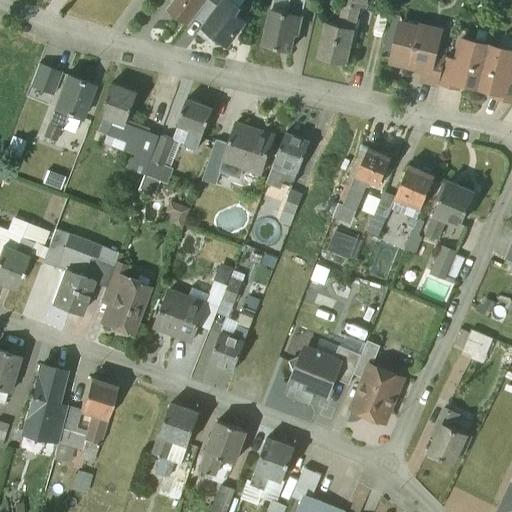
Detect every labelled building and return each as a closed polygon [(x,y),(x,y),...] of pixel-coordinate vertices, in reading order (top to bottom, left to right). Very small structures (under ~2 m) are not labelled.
[(173,0),(169,5),(190,21),(198,9),(205,0),(173,0)] [(222,0),(205,0),(198,9),(209,17),(222,0)] [(238,0),(222,0),(209,17),(200,29),(213,39),(218,32),(229,41),(246,18),(236,10),(242,3),(238,0)] [(290,0),(288,10),(272,6),(265,41),(292,47),(296,30),(300,31),(306,6),(307,0),(290,0)] [(290,0),(273,0),(272,6),(288,10),(290,0)] [(319,0),(307,0),(306,6),(317,8),(319,0)] [(346,0),(341,23),(328,20),(320,53),(348,60),(352,42),(357,43),(361,27),(356,26),(361,5),(362,3),(348,0),(346,0)] [(418,23),(417,28),(401,25),(394,58),(425,65),(426,64),(432,65),(435,50),(437,50),(442,28),(418,23)] [(481,40),(464,36),(458,57),(466,59),(461,79),(479,84),(488,48),(480,46),(481,40)] [(497,50),(488,48),(479,84),(498,89),(503,68),(511,70),(511,64),(511,47),(499,44),(497,50)] [(437,50),(435,50),(432,65),(426,64),(425,65),(422,78),(440,82),(440,79),(447,54),(447,53),(437,50)] [(458,57),(447,54),(440,79),(459,84),(461,79),(466,59),(458,57)] [(28,82),(52,91),(60,70),(36,61),(28,82)] [(511,70),(503,68),(498,89),(497,93),(511,97),(511,70)] [(92,82),(65,71),(52,105),(53,106),(47,122),(58,126),(66,111),(78,116),(92,82)] [(139,89),(114,79),(101,113),(102,113),(96,127),(109,133),(115,118),(126,123),(127,120),(139,89)] [(201,100),(192,97),(188,96),(179,120),(191,125),(186,141),(199,146),(204,132),(205,132),(214,105),(201,101),(201,100)] [(109,133),(107,142),(138,153),(139,151),(147,128),(127,120),(126,123),(115,118),(109,133)] [(275,132),(238,119),(230,143),(226,153),(245,160),(243,166),(261,172),(273,136),(275,132)] [(147,128),(139,151),(152,156),(160,133),(147,128)] [(311,139),(287,129),(276,159),(287,163),(281,179),(293,184),(299,168),(300,168),(311,139)] [(71,130),(63,152),(74,157),(82,135),(71,130)] [(175,137),(163,132),(153,159),(153,160),(164,164),(165,162),(175,137)] [(28,142),(12,136),(6,152),(22,158),(28,142)] [(230,143),(219,139),(213,156),(223,161),(226,153),(230,143)] [(382,149),(370,144),(358,172),(370,177),(381,182),(393,154),(390,153),(389,149),(385,147),(382,149)] [(152,156),(139,151),(138,153),(133,166),(146,171),(151,158),(152,156)] [(223,161),(213,156),(204,177),(216,182),(225,162),(223,161)] [(174,166),(165,162),(164,164),(162,171),(150,166),(153,160),(153,159),(151,158),(146,171),(169,180),(174,166)] [(164,164),(153,160),(150,166),(162,171),(164,164)] [(423,167),(410,161),(395,198),(401,201),(403,197),(422,205),(436,172),(433,171),(432,167),(426,165),(423,167)] [(370,177),(358,172),(345,201),(357,207),(370,177)] [(275,177),(270,174),(267,182),(273,184),(275,177)] [(475,189),(449,179),(428,232),(439,236),(447,216),(462,222),(475,189)] [(304,191),(292,187),(284,207),(296,212),(304,191)] [(377,208),(368,230),(380,236),(389,214),(377,208)] [(45,228),(25,219),(20,231),(40,240),(45,228)] [(404,219),(394,242),(406,246),(413,230),(415,224),(404,219)] [(67,231),(54,226),(41,260),(53,265),(61,244),(62,245),(67,231)] [(422,234),(413,230),(406,246),(415,250),(422,234)] [(14,249),(1,244),(0,245),(0,280),(14,286),(27,255),(26,255),(33,241),(20,235),(14,249)] [(82,273),(89,254),(62,245),(61,244),(53,265),(63,268),(63,266),(82,273)] [(117,251),(100,244),(95,256),(112,263),(113,260),(117,251)] [(456,250),(444,245),(434,269),(446,274),(447,271),(456,251),(456,250)] [(456,251),(447,271),(458,275),(466,255),(456,251)] [(95,256),(89,254),(82,273),(93,277),(92,279),(104,283),(112,263),(95,256)] [(333,265),(318,259),(312,276),(326,282),(333,265)] [(125,265),(113,260),(112,263),(104,283),(115,287),(120,274),(121,275),(125,265)] [(82,273),(63,266),(63,268),(51,300),(80,311),(92,279),(93,277),(82,273)] [(121,275),(120,274),(115,287),(103,319),(132,330),(146,293),(132,287),(135,280),(121,275)] [(228,284),(223,296),(235,301),(243,280),(231,275),(228,284)] [(228,284),(216,279),(211,292),(208,299),(220,303),(223,296),(228,284)] [(211,292),(192,284),(188,293),(190,294),(188,299),(205,307),(208,299),(211,292)] [(188,293),(171,286),(162,309),(161,309),(160,312),(157,319),(175,326),(173,332),(179,333),(193,339),(205,307),(188,299),(190,294),(188,293)] [(260,302),(247,297),(244,305),(238,321),(239,322),(251,326),(260,302)] [(251,326),(239,322),(234,334),(246,339),(251,326)] [(494,336),(473,327),(464,349),(474,353),(477,348),(487,352),(494,336)] [(234,334),(221,330),(211,359),(235,368),(246,339),(234,334)] [(362,352),(354,372),(366,376),(371,362),(373,362),(380,343),(368,338),(362,352)] [(306,343),(301,354),(290,358),(295,369),(291,380),(328,395),(335,376),(343,358),(336,355),(306,343)] [(362,352),(340,343),(336,355),(343,358),(335,376),(350,382),(354,372),(362,352)] [(17,353),(0,347),(0,401),(2,402),(7,387),(10,389),(14,376),(11,375),(17,353)] [(40,362),(21,432),(45,438),(54,401),(63,369),(40,362)] [(366,376),(354,406),(370,413),(372,418),(378,421),(385,418),(402,374),(373,362),(371,362),(366,376)] [(115,383),(88,375),(79,408),(91,412),(105,415),(115,383)] [(200,411),(172,400),(160,432),(154,450),(162,453),(167,455),(174,437),(189,442),(200,411)] [(66,404),(54,401),(45,438),(56,441),(60,426),(66,404)] [(79,408),(66,404),(60,426),(85,432),(86,429),(86,428),(91,412),(79,408)] [(472,435),(453,427),(460,412),(445,406),(434,432),(438,434),(430,451),(455,462),(460,450),(465,452),(472,435)] [(105,415),(91,412),(86,428),(86,429),(100,433),(105,415)] [(247,428),(219,418),(201,467),(215,473),(222,455),(235,460),(247,428)] [(85,432),(60,426),(56,441),(73,446),(81,448),(83,444),(84,440),(82,440),(85,432)] [(100,433),(86,429),(85,432),(82,440),(84,440),(83,444),(95,447),(100,433)] [(296,446),(268,435),(256,467),(251,482),(266,487),(271,473),(284,477),(296,446)] [(73,446),(64,443),(61,454),(70,456),(73,446)] [(95,447),(83,444),(81,448),(79,455),(92,459),(95,447)] [(181,460),(167,455),(162,453),(157,469),(177,476),(187,480),(193,463),(183,459),(181,460)] [(322,472),(305,465),(293,494),(303,498),(306,492),(312,495),(322,472)] [(89,472),(79,469),(74,488),(83,490),(89,472)] [(187,480),(177,476),(170,497),(179,500),(187,480)] [(511,511),(511,481),(498,511),(511,511)] [(236,486),(222,482),(214,506),(227,511),(236,486)] [(266,487),(251,482),(246,497),(259,502),(266,487)] [(312,495),(306,492),(303,498),(297,511),(329,511),(333,504),(312,495)] [(273,496),(266,496),(262,504),(269,507),(273,496)] [(284,511),(288,503),(273,496),(269,507),(266,511),(284,511)]
